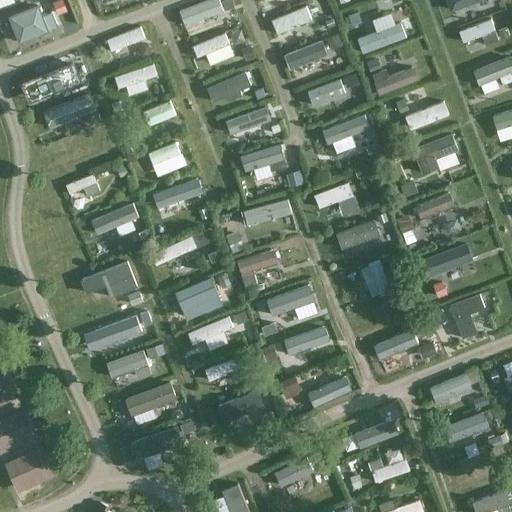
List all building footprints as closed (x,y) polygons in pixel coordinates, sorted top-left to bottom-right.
[(62,0),(61,0),(54,3),(59,13),(67,11),(62,0)] [(218,0),(198,0),(175,8),(180,24),(222,10),(218,0)] [(232,0),(222,0),(226,9),(235,6),(232,0)] [(358,0),(363,11),(384,1),(383,0),(358,0)] [(283,40),(304,31),(299,20),(305,17),(299,4),(261,21),(268,35),(278,30),(283,40)] [(39,5),(11,16),(20,41),(58,27),(52,12),(43,16),(39,5)] [(359,11),(350,15),(353,25),(363,21),(359,11)] [(336,25),(333,18),(326,21),(329,28),(336,25)] [(491,18),(460,30),(464,41),(482,35),(486,44),(499,39),(491,18)] [(390,22),(369,28),(375,48),(396,42),(390,22)] [(104,50),(140,40),(136,26),(101,36),(104,50)] [(508,27),(499,30),(502,38),(511,35),(508,27)] [(226,32),(194,45),(198,56),(208,52),(212,61),(232,53),(228,44),(230,43),(226,32)] [(338,34),(328,38),(331,46),(341,42),(338,34)] [(285,68),(324,54),(318,38),(279,53),(285,68)] [(142,57),(152,54),(149,45),(139,49),(142,57)] [(251,45),(243,48),(248,59),(255,55),(251,45)] [(511,62),(510,56),(475,70),(481,83),(501,76),(504,84),(511,81),(511,71),(511,62)] [(76,58),(23,80),(31,100),(84,77),(76,58)] [(379,58),(368,62),(372,73),(384,69),(379,58)] [(154,63),(115,76),(119,87),(128,84),(131,95),(149,89),(146,78),(158,74),(154,63)] [(380,96),(420,80),(415,65),(390,75),(386,68),(373,73),(376,82),(375,82),(380,96)] [(206,102),(244,85),(238,70),(200,87),(206,102)] [(355,72),(344,76),(349,87),(359,83),(355,72)] [(298,105),(345,87),(340,73),(293,92),(298,105)] [(263,86),(254,89),(258,98),(266,95),(263,86)] [(164,99),(136,111),(142,126),(171,114),(164,99)] [(405,99),(397,102),(401,112),(409,108),(405,99)] [(405,128),(445,113),(439,99),(400,114),(405,128)] [(225,117),(230,132),(266,120),(262,105),(225,117)] [(511,109),(495,115),(499,128),(511,123),(511,109)] [(98,110),(88,114),(92,122),(101,119),(98,110)] [(332,148),(360,138),(351,114),(309,129),(314,143),(328,138),(332,148)] [(279,124),(272,127),(274,133),(281,130),(279,124)] [(89,133),(54,146),(59,158),(94,145),(89,133)] [(453,134),(414,148),(424,174),(439,168),(436,159),(456,151),(459,150),(453,134)] [(151,176),(181,164),(171,139),(141,151),(151,176)] [(134,142),(125,146),(128,154),(138,150),(134,142)] [(280,143),(242,155),(246,169),(272,161),(275,169),(287,165),(280,143)] [(360,179),(370,176),(365,163),(356,166),(360,179)] [(125,166),(118,168),(120,176),(128,173),(125,166)] [(291,187),(303,184),(301,171),(288,174),(291,187)] [(94,174),(67,184),(70,193),(86,187),(89,195),(100,190),(97,182),(94,174)] [(149,189),(154,203),(193,189),(188,175),(149,189)] [(414,179),(402,183),(407,195),(418,190),(414,179)] [(318,220),(354,207),(344,180),(308,193),(318,220)] [(448,192),(409,202),(412,218),(452,207),(448,192)] [(244,232),(287,222),(283,207),(240,217),(244,232)] [(208,208),(198,212),(202,222),(211,218),(208,208)] [(385,213),(378,216),(380,223),(388,221),(385,213)] [(413,227),(408,213),(398,217),(402,231),(413,227)] [(370,221),(334,229),(337,244),(374,236),(370,221)] [(143,229),(134,231),(138,240),(146,237),(143,229)] [(238,232),(229,235),(234,249),(243,245),(238,232)] [(213,261),(225,256),(221,247),(209,253),(213,261)] [(273,249),(237,260),(246,288),(257,284),(253,271),(277,263),(273,249)] [(390,253),(383,256),(386,263),(393,261),(390,253)] [(363,285),(381,278),(374,260),(356,267),(363,285)] [(128,261),(83,278),(87,290),(106,283),(111,296),(138,286),(128,261)] [(227,274),(219,278),(223,287),(231,283),(227,274)] [(207,279),(178,291),(184,305),(200,298),(204,309),(222,302),(217,290),(212,277),(207,279)] [(440,282),(435,284),(439,296),(448,293),(443,280),(440,282)] [(139,289),(128,293),(132,302),(143,298),(139,289)] [(480,294),(451,305),(464,339),(479,333),(471,313),(485,308),(480,294)] [(384,302),(371,304),(374,323),(387,321),(384,302)] [(238,323),(248,319),(245,309),(234,314),(238,323)] [(435,314),(437,320),(447,316),(444,310),(435,314)] [(147,311),(140,314),(146,327),(152,324),(147,311)] [(124,334),(119,312),(93,319),(98,341),(124,334)] [(182,344),(229,330),(225,317),(178,331),(182,344)] [(275,323),(263,327),(266,336),(278,332),(275,323)] [(409,331),(371,349),(377,360),(414,342),(409,331)] [(431,351),(441,347),(436,337),(427,341),(431,351)] [(151,355),(166,351),(163,341),(148,346),(151,355)] [(294,368),(329,355),(323,341),(289,354),(294,368)] [(266,358),(278,354),(273,342),(262,346),(266,358)] [(144,350),(108,362),(113,376),(136,368),(139,375),(151,371),(148,363),(149,363),(144,350)] [(233,353),(197,364),(202,379),(238,367),(233,353)] [(478,370),(468,374),(471,381),(481,377),(478,370)] [(497,370),(491,372),(493,381),(500,379),(497,370)] [(301,386),(295,373),(279,380),(285,393),(301,386)] [(342,375),(307,389),(314,404),(348,389),(342,375)] [(467,377),(428,392),(432,402),(470,387),(467,377)] [(168,379),(120,399),(127,415),(175,395),(168,379)] [(254,380),(247,382),(250,389),(256,387),(254,380)] [(232,421),(230,416),(261,404),(255,389),(214,404),(222,425),(232,421)] [(477,407),(488,402),(486,396),(474,400),(477,407)] [(443,436),(496,425),(493,409),(440,421),(443,436)] [(177,410),(173,412),(172,415),(172,419),(174,422),(183,419),(183,416),(181,412),(177,410)] [(273,413),(261,417),(265,426),(276,422),(273,413)] [(186,428),(195,425),(191,416),(182,420),(186,428)] [(138,448),(169,438),(165,425),(133,435),(138,448)] [(329,439),(332,447),(341,443),(338,435),(329,439)] [(492,447),(504,443),(501,435),(490,439),(492,447)] [(490,450),(457,461),(462,474),(494,463),(490,450)] [(312,462),(322,458),(318,452),(310,456),(312,462)] [(381,459),(368,463),(371,471),(383,467),(381,459)] [(21,466),(26,483),(36,479),(30,463),(21,466)] [(274,478),(280,491),(310,477),(304,463),(274,478)] [(360,475),(352,477),(355,486),(363,484),(360,475)] [(250,511),(238,481),(222,487),(232,511),(250,511)] [(511,487),(473,501),(476,511),(486,511),(498,508),(499,511),(509,511),(511,511),(509,504),(511,502),(511,487)] [(360,500),(363,507),(370,505),(367,497),(360,500)] [(395,498),(380,503),(383,511),(423,511),(424,511),(420,498),(397,505),(395,498)] [(113,511),(107,510),(109,505),(100,501),(95,511),(113,511)]
